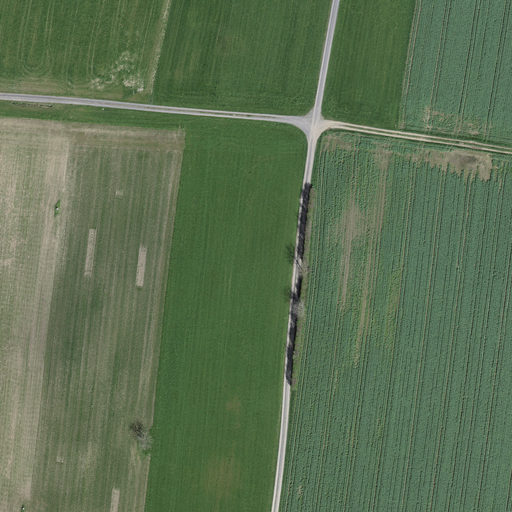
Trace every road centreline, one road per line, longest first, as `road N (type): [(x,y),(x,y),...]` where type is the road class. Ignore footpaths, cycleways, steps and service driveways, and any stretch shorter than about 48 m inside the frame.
road 1 (track): [(335,0),(304,207),(275,511)]
road 2 (track): [(511,153),(315,124),(0,99)]
